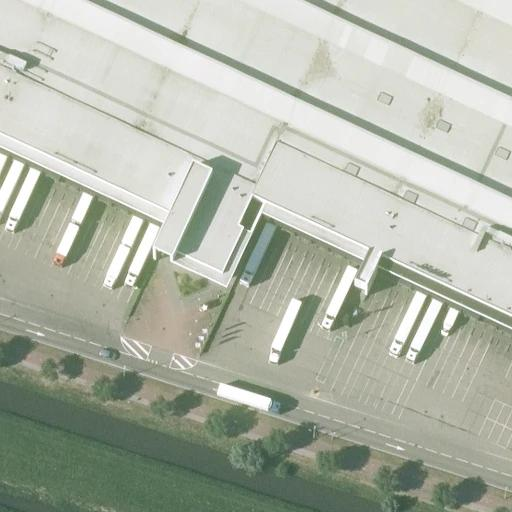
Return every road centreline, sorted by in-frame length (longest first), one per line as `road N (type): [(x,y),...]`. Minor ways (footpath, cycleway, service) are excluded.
road 1 (unclassified): [(0,318),(511,479)]
road 2 (unknown): [(0,250),(78,303),(122,356)]
